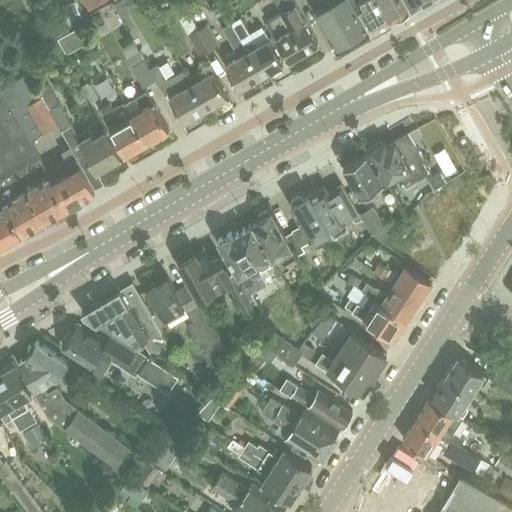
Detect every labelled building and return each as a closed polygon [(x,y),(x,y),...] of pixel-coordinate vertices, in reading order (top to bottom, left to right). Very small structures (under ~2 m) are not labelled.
[(74,0),(51,13),(54,17),(59,28),(78,18),(82,16),(74,0)] [(112,0),(121,16),(128,12),(121,0),(112,0)] [(276,0),(281,10),(268,17),(274,29),(289,56),(317,41),(294,0),(276,0)] [(337,48),(354,39),(331,0),(319,0),(323,6),(316,10),(337,48)] [(369,30),(352,0),(331,0),(354,39),(369,30)] [(357,0),(372,28),(390,18),(380,0),(357,0)] [(409,7),(405,0),(380,0),(390,18),(398,13),(402,15),(408,12),(408,7),(409,7)] [(200,54),(210,48),(199,27),(190,12),(180,18),(200,54)] [(25,24),(34,39),(52,29),(43,14),(25,24)] [(240,15),(231,20),(261,73),(282,61),(268,36),(262,24),(249,31),(240,15)] [(239,85),(261,73),(231,20),(222,25),(235,49),(223,55),(239,85)] [(207,22),(199,27),(210,48),(219,43),(207,22)] [(143,85),(155,78),(134,41),(122,47),(143,85)] [(205,105),(189,77),(184,68),(167,78),(158,62),(150,66),(159,83),(163,80),(184,117),(205,105)] [(210,64),(198,72),(189,77),(205,105),(226,93),(210,64)] [(1,87),(31,139),(59,124),(51,109),(29,70),(1,87)] [(99,95),(90,79),(81,85),(90,100),(99,95)] [(0,190),(22,228),(68,202),(48,169),(31,139),(1,87),(0,84),(0,190)] [(142,107),(131,112),(146,140),(169,127),(147,88),(135,94),(142,107)] [(124,152),(146,140),(131,112),(124,100),(114,106),(111,99),(99,106),(124,152)] [(61,104),(51,109),(59,124),(62,129),(72,124),(61,104)] [(96,168),(121,154),(104,123),(92,130),(89,125),(76,132),(96,168)] [(408,132),(386,145),(383,140),(379,142),(378,140),(370,145),(371,148),(368,149),(378,166),(385,177),(386,179),(398,172),(405,185),(430,171),(408,132)] [(68,202),(95,187),(71,144),(61,149),(67,159),(48,169),(68,202)] [(373,184),(385,177),(378,166),(375,168),(365,151),(343,164),(359,193),(360,192),(365,199),(378,192),(373,184)] [(427,177),(433,188),(447,180),(441,170),(427,177)] [(303,223),(285,233),(296,254),(304,249),(301,243),(328,227),(333,236),(347,228),(343,220),(349,216),(349,218),(352,216),(354,220),(357,220),(361,217),(358,213),(339,179),(325,187),(324,185),(309,193),(308,191),(304,194),(303,192),(297,191),(292,194),(291,203),(303,223)] [(0,240),(22,228),(0,190),(0,240)] [(429,221),(459,241),(473,219),(457,208),(463,198),(450,190),(429,221)] [(373,230),(382,241),(389,233),(372,205),(358,213),(361,217),(363,216),(372,232),(373,230)] [(296,254),(285,233),(271,209),(268,210),(265,209),(258,213),(258,216),(250,221),(251,222),(250,222),(270,256),(277,252),(282,261),(296,254)] [(459,241),(429,221),(409,253),(422,261),(428,251),(445,262),(459,241)] [(270,256),(250,222),(231,233),(230,230),(218,237),(238,272),(246,267),(250,273),(240,279),(238,279),(255,309),(270,334),(273,329),(251,292),(267,283),(270,288),(284,279),(279,270),(264,279),(256,265),(256,264),(261,266),(268,262),(270,256)] [(255,309),(238,279),(233,271),(229,273),(223,264),(225,263),(218,252),(208,256),(205,250),(196,254),(194,251),(178,260),(198,295),(223,280),(229,291),(231,290),(245,315),(255,309)] [(423,289),(426,291),(431,283),(428,281),(430,279),(406,263),(399,274),(388,267),(388,268),(379,262),(373,270),(393,282),(418,298),(423,289)] [(231,375),(239,366),(207,312),(205,313),(188,283),(176,288),(168,275),(146,287),(162,317),(184,304),(192,319),(187,323),(216,374),(226,368),(231,375)] [(321,292),(330,297),(331,298),(341,283),(331,277),(321,292)] [(417,300),(418,298),(393,282),(387,291),(384,289),(377,285),(375,287),(366,281),(361,288),(364,290),(378,299),(406,317),(411,309),(414,310),(419,302),(417,300)] [(145,343),(149,341),(156,353),(169,345),(139,291),(125,299),(119,287),(102,297),(103,299),(86,308),(85,314),(122,338),(133,345),(143,340),(145,343)] [(408,318),(406,317),(378,299),(370,294),(364,290),(357,301),(349,297),(344,305),(396,337),(408,318)] [(299,303),(303,310),(310,324),(319,318),(307,298),(299,303)] [(330,325),(321,319),(312,330),(323,337),(330,325)] [(146,354),(133,345),(122,338),(117,346),(98,333),(96,335),(76,323),(71,331),(66,334),(64,338),(63,345),(92,363),(87,371),(98,378),(111,358),(124,366),(128,359),(139,366),(146,354)] [(273,349),(293,362),(302,348),(283,336),(284,335),(273,329),(270,334),(264,344),(273,349)] [(339,348),(374,372),(386,354),(352,330),(339,348)] [(47,413),(115,463),(128,444),(65,398),(59,386),(47,391),(43,383),(57,375),(67,359),(36,340),(29,345),(28,356),(21,359),(36,386),(33,388),(47,413)] [(329,368),(361,390),(374,372),(339,348),(333,358),(322,351),(314,361),(327,370),(329,368)] [(488,374),(458,355),(445,374),(471,392),(478,380),(482,383),(488,374)] [(0,370),(0,373),(28,423),(36,419),(24,396),(31,391),(15,362),(12,364),(11,362),(5,365),(6,367),(0,370)] [(511,379),(496,370),(491,378),(511,391),(511,379)] [(19,428),(28,423),(0,373),(0,412),(5,420),(9,418),(12,422),(15,421),(19,428)] [(292,393),(341,425),(351,409),(318,387),(314,394),(298,383),(280,373),(274,382),(292,393)] [(463,404),(471,392),(445,374),(431,395),(462,415),(468,407),(463,404)] [(266,403),(329,443),(338,428),(304,406),(300,413),(278,399),(271,394),(266,403)] [(198,411),(206,420),(218,406),(209,398),(198,411)] [(429,398),(416,419),(459,446),(464,438),(453,431),(461,418),(429,398)] [(319,459),(329,443),(266,403),(261,410),(290,428),(284,436),(319,459)] [(459,446),(416,419),(403,439),(426,453),(435,438),(445,444),(441,451),(482,475),(489,462),(459,446)] [(39,422),(31,427),(41,441),(48,437),(39,422)] [(41,441),(31,427),(23,431),(31,446),(41,441)] [(178,431),(168,445),(178,452),(188,438),(178,431)] [(297,487),(301,481),(254,451),(238,441),(232,437),(227,445),(239,452),(238,454),(248,461),(267,473),(263,481),(290,498),(291,496),(293,497),(299,488),(297,487)] [(254,451),(301,481),(305,476),(306,477),(312,468),(310,467),(311,465),(284,447),(279,455),(259,442),(258,445),(248,439),(246,442),(240,438),(238,441),(254,451)] [(163,443),(151,459),(166,470),(177,453),(163,443)] [(511,474),(511,450),(507,448),(497,465),(511,474)] [(0,473),(3,477),(1,478),(11,492),(13,490),(29,511),(46,511),(8,460),(5,462),(0,454),(0,473)] [(147,458),(134,474),(148,485),(161,468),(147,458)] [(221,469),(216,477),(269,511),(278,511),(286,501),(253,480),(248,486),(221,469)] [(116,492),(136,507),(149,488),(129,474),(116,492)] [(504,511),(510,503),(459,474),(455,479),(436,511),(504,511)] [(510,498),(511,494),(511,479),(506,475),(497,490),(510,498)] [(236,511),(269,511),(216,477),(211,485),(238,502),(233,509),(236,511)] [(101,511),(122,511),(124,510),(110,501),(101,511)]
